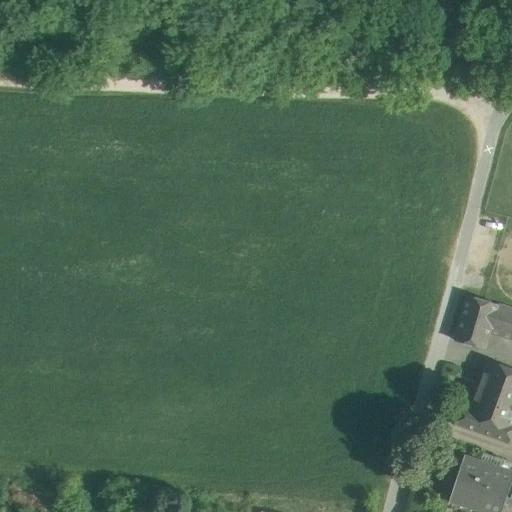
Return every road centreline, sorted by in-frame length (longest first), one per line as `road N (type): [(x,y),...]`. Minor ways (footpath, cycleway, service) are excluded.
road 1 (track): [(0,74),(461,90)]
road 2 (residential): [(396,511),(508,92)]
